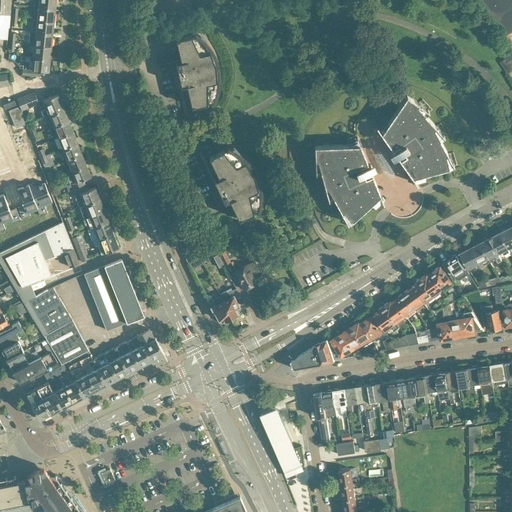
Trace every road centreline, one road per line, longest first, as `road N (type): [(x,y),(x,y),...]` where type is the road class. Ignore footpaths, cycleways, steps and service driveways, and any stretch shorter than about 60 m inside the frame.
road 1 (secondary): [(107,71),(129,199),(199,366)]
road 2 (secondary): [(216,358),(142,194),(107,71)]
road 3 (residential): [(511,198),(323,313)]
road 4 (residential): [(511,344),(312,374),(303,382)]
road 5 (secondary): [(286,511),(224,374)]
road 6 (tertiary): [(199,366),(84,420),(70,436)]
road 7 (tertiary): [(70,436),(206,381)]
road 8 (secondary): [(206,381),(268,511)]
road 9 (residential): [(322,511),(303,382)]
